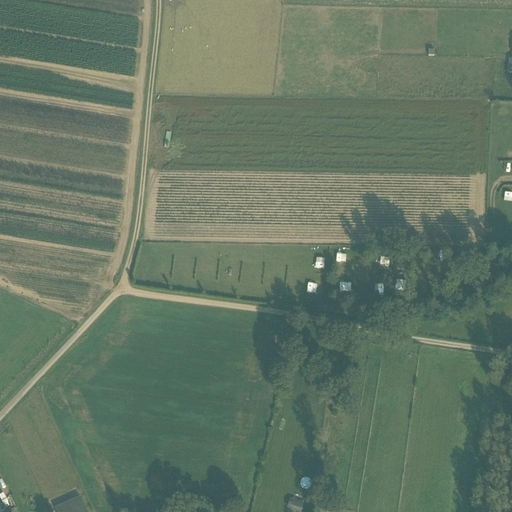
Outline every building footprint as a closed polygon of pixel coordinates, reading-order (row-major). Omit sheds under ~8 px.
[(207,272),(215,273),(215,264),(207,264),(207,272)] [(375,283),(373,290),(383,292),(384,285),(375,283)] [(335,286),(335,294),(344,294),(345,286),(335,286)] [(55,511),(86,511),(80,498),(54,510),(55,511)] [(304,504),(297,502),(295,508),(302,510),(304,504)]
